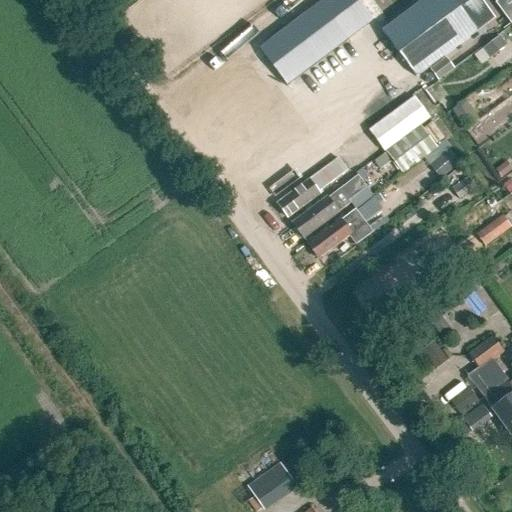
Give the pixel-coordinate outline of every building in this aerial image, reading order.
[(288,87),(374,21),(357,0),(323,0),(259,49),(288,87)] [(447,59),(479,35),(479,34),(496,22),(480,0),(424,0),(382,32),(418,81),(431,71),(447,59)] [(499,37),(482,50),(490,60),(507,47),(499,37)] [(439,82),(455,70),(447,59),(431,71),(439,82)] [(424,92),(415,98),(428,117),(438,110),(424,92)] [(385,152),(420,126),(430,119),(428,117),(415,98),(369,132),(384,152),(385,152)] [(452,111),(466,131),(480,120),(465,101),(452,111)] [(444,140),(432,123),(423,130),(436,146),(444,140)] [(437,149),(420,126),(385,152),(388,155),(393,162),(402,175),(437,149)] [(379,172),(393,162),(388,155),(374,165),(379,172)] [(339,159),(329,166),(277,205),(288,219),(320,194),(319,193),(348,171),(339,159)] [(421,196),(441,184),(433,170),(413,183),(421,196)] [(329,198),(293,224),(304,239),(351,204),(355,210),(373,197),(358,177),(329,199),(329,198)] [(459,200),(476,188),(468,178),(452,190),(459,200)] [(341,222),(309,245),(319,259),(349,236),(355,245),(372,233),(356,211),(341,222)] [(485,247),(511,229),(503,216),(476,235),(485,247)] [(441,320),(432,327),(441,339),(450,332),(441,320)] [(469,354),(479,368),(480,368),(493,359),(504,351),(494,336),(469,354)] [(433,343),(421,352),(435,371),(447,362),(433,343)] [(511,385),(511,384),(493,359),(480,368),(479,368),(468,376),(484,398),(491,409),(511,437),(511,385)] [(459,415),(478,401),(469,389),(450,403),(459,415)] [(264,511),(310,479),(295,458),(282,467),(279,464),(247,487),(264,511)]
